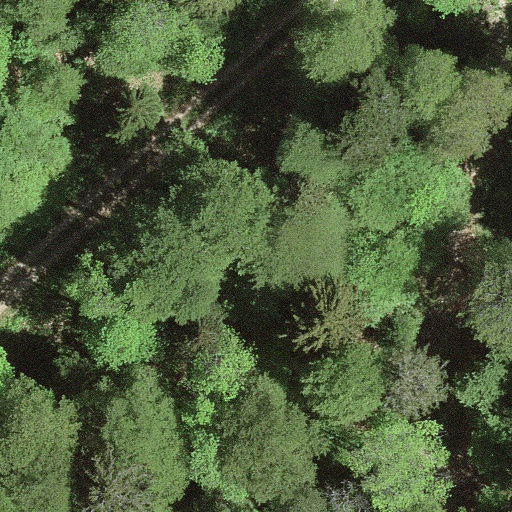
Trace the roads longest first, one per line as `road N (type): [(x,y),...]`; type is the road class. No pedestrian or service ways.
road 1 (track): [(374,0),(272,65),(77,229),(0,307)]
road 2 (track): [(511,186),(480,258),(454,425),(391,511)]
